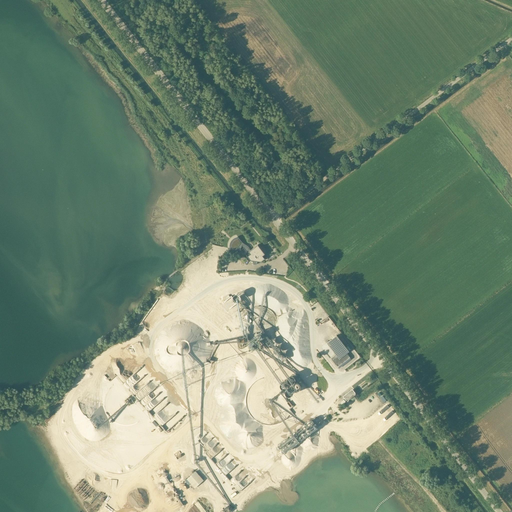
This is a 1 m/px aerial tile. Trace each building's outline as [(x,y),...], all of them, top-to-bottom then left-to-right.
[(232,245),(232,246),(232,248),(237,249),(238,250),(239,250),(242,246),(242,245),(245,247),(249,252),(248,252),(249,253),(247,255),(246,254),(250,260),(254,261),(253,264),(257,264),(257,261),(261,262),(267,257),(266,258),(265,258),(263,256),(264,255),(265,254),(258,245),(250,250),(250,251),(246,246),(241,243),(238,239),(236,239),(235,240),(234,241),(233,242),(232,243),(232,245)] [(350,358),(347,353),(349,352),(337,336),(327,343),(337,356),(332,360),(336,365),(337,364),(339,367),(350,358)] [(355,393),(352,389),(343,396),(346,400),(347,400),(347,401),(356,394),(355,393)] [(207,452),(213,463),(216,462),(214,459),(216,458),(215,456),(213,457),(210,451),(207,452)] [(196,471),(187,479),(195,488),(204,480),(196,471)]
